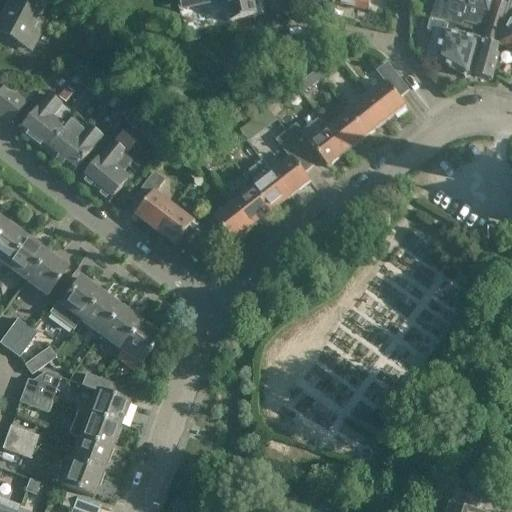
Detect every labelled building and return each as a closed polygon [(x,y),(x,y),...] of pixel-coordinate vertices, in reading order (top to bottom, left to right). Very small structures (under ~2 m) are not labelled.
[(43,23),(36,19),(43,6),(32,0),(10,0),(0,20),(0,33),(30,49),(43,23)] [(176,0),(177,0),(225,0),(231,25),(257,19),(252,0),(176,0)] [(334,0),(333,5),(338,6),(367,11),(369,0),(334,0)] [(450,0),(450,3),(439,0),(436,0),(431,19),(437,21),(447,23),(457,25),(458,19),(464,20),(468,0),(450,0)] [(490,0),(468,0),(464,20),(463,23),(476,26),(477,23),(485,25),(490,0)] [(497,0),(487,35),(500,39),(511,0),(497,0)] [(511,0),(500,39),(503,41),(501,44),(511,50),(511,0)] [(451,70),(459,36),(444,33),(447,23),(437,21),(428,54),(437,60),(437,61),(451,70)] [(459,34),(459,36),(451,70),(464,78),(471,74),(480,41),(467,38),(467,36),(459,34)] [(499,56),(497,55),(499,46),(485,42),(474,76),(492,81),(499,56)] [(321,81),(336,69),(329,61),(315,72),(321,81)] [(367,99),(386,123),(405,108),(399,99),(408,92),(386,65),(377,73),(386,84),(367,99)] [(321,81),(315,72),(302,83),(308,91),(321,81)] [(5,86),(0,92),(0,117),(10,126),(34,96),(22,87),(16,95),(5,86)] [(67,88),(59,97),(65,103),(73,94),(67,88)] [(20,133),(33,143),(61,107),(48,97),(20,133)] [(367,138),(386,123),(367,99),(348,115),(367,138)] [(128,117),(125,121),(135,129),(139,124),(145,128),(152,117),(152,103),(148,101),(139,111),(135,108),(128,117)] [(68,112),(61,107),(33,143),(46,154),(66,129),(60,123),(68,112)] [(329,130),(347,154),(367,138),(348,115),(329,130)] [(321,120),(302,135),(296,127),(286,134),(312,168),(321,161),(328,169),(347,154),(329,130),(321,120)] [(156,121),(144,134),(162,150),(174,137),(156,121)] [(72,134),(66,129),(46,154),(60,164),(88,128),(81,122),(72,134)] [(250,124),(240,132),(249,143),(259,136),(250,124)] [(102,138),(88,128),(60,164),(73,175),(102,138)] [(272,175),(291,198),(310,183),(304,175),(312,168),(286,134),(277,142),(291,160),(272,175)] [(233,136),(219,147),(226,156),(240,145),(233,136)] [(95,192),(126,153),(112,142),(81,181),(95,192)] [(226,156),(219,147),(205,158),(213,167),(226,156)] [(133,159),(126,153),(95,192),(109,203),(129,178),(123,173),(133,159)] [(136,216),(156,231),(174,207),(157,194),(166,182),(155,173),(134,202),(142,208),(136,216)] [(272,214),(291,198),(272,175),(253,190),(272,214)] [(233,205),(252,229),(272,214),(253,190),(233,205)] [(204,221),(203,254),(226,235),(233,244),(252,229),(233,205),(216,219),(212,214),(204,221)] [(182,238),(203,254),(204,221),(202,222),(197,218),(194,222),(174,207),(156,231),(176,246),(182,238)] [(0,263),(5,267),(26,239),(5,224),(0,231),(0,263)] [(25,282),(45,254),(26,239),(5,267),(25,282)] [(66,269),(45,254),(25,282),(46,297),(66,269)] [(79,321),(100,294),(79,278),(59,306),(55,303),(47,315),(71,332),(79,321)] [(100,294),(79,321),(99,336),(120,308),(100,294)] [(511,294),(502,312),(511,318),(511,294)] [(140,323),(120,308),(99,336),(119,351),(140,323)] [(0,342),(0,345),(8,351),(26,327),(17,320),(0,342)] [(160,338),(140,323),(119,351),(140,366),(160,338)] [(26,327),(8,351),(19,359),(36,335),(26,327)] [(48,349),(24,366),(31,377),(55,359),(48,349)] [(60,379),(44,373),(30,382),(27,380),(24,390),(52,401),(56,391),(60,379)] [(87,413),(119,425),(128,402),(120,399),(123,389),(86,375),(82,385),(95,390),(87,413)] [(52,401),(24,390),(18,404),(47,414),(52,401)] [(110,449),(119,425),(87,413),(78,437),(110,449)] [(10,427),(6,437),(34,448),(38,437),(10,427)] [(398,436),(392,445),(405,453),(410,443),(398,436)] [(34,448),(6,437),(1,450),(29,460),(34,448)] [(69,461),(101,473),(110,449),(78,437),(69,461)] [(92,497),(101,473),(69,461),(60,485),(92,497)] [(39,485),(29,480),(24,493),(35,497),(39,485)] [(71,510),(75,498),(66,495),(62,507),(71,510)] [(98,511),(100,507),(75,498),(71,510),(75,511),(98,511)] [(259,511),(279,511),(280,504),(260,502),(259,511)] [(475,511),(448,503),(444,511),(475,511)]
